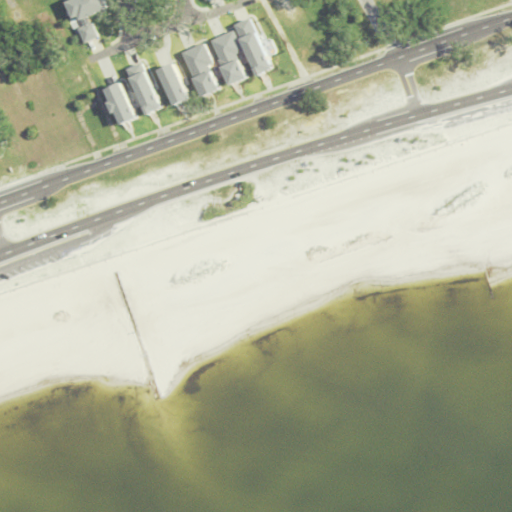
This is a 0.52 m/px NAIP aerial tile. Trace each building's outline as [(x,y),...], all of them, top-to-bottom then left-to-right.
[(96,38),(88,16),(104,10),(100,0),(64,0),(62,1),(68,20),(76,17),(81,28),(77,29),(82,43),(96,38)] [(210,40),(227,87),(246,80),(236,54),(244,51),(253,77),(269,71),(250,18),(232,25),(234,31),(210,40)] [(181,53),(200,98),(219,90),(208,64),(211,63),(203,43),(181,53)] [(142,116),(159,110),(142,63),(125,69),(142,116)] [(155,71),(170,107),(189,99),(174,63),(155,71)] [(115,126),(135,118),(121,83),(101,90),(115,126)]
